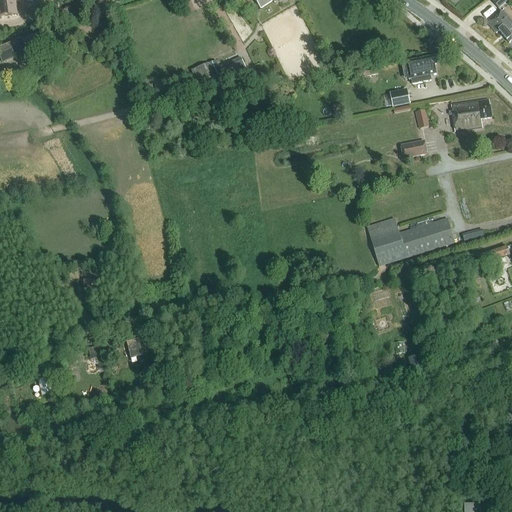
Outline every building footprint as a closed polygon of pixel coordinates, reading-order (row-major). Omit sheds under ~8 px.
[(15,0),(0,0),(0,18),(18,15),(15,0)] [(94,0),(91,8),(102,12),(106,0),(94,0)] [(254,0),(260,9),(274,0),(254,0)] [(499,9),(509,0),(495,0),(493,2),(499,9)] [(511,41),(511,23),(502,11),(487,23),(496,34),(499,31),(509,44),(511,41)] [(26,52),(28,56),(44,49),(39,38),(23,45),(20,39),(0,47),(0,57),(2,62),(26,52)] [(435,57),(400,64),(403,80),(411,78),(412,85),(431,82),(430,76),(436,75),(434,66),(436,65),(435,57)] [(213,76),(219,89),(249,75),(240,58),(219,68),(216,61),(192,72),(198,84),(213,76)] [(363,72),(364,78),(378,75),(377,69),(363,72)] [(382,97),(385,109),(410,104),(407,91),(390,94),(391,95),(382,97)] [(261,94),(240,98),(241,104),(262,101),(261,94)] [(481,121),(492,119),(489,101),(451,106),(455,133),(482,129),(481,121)] [(415,113),(419,130),(430,127),(426,111),(415,113)] [(424,141),(401,146),(403,159),(427,155),(424,141)] [(379,267),(455,243),(448,220),(400,235),(395,220),(367,229),(379,267)] [(482,230),(463,237),(465,242),(484,236),(482,230)] [(510,255),(507,247),(480,256),(483,264),(510,255)] [(147,337),(142,338),(146,355),(152,354),(147,337)] [(131,359),(143,356),(139,338),(127,342),(131,359)] [(395,344),(396,355),(404,354),(403,343),(395,344)] [(89,348),(90,360),(98,359),(99,370),(108,369),(105,351),(100,352),(99,347),(89,348)] [(413,376),(426,373),(421,356),(408,359),(413,376)] [(50,378),(39,381),(43,400),(54,398),(50,378)]
